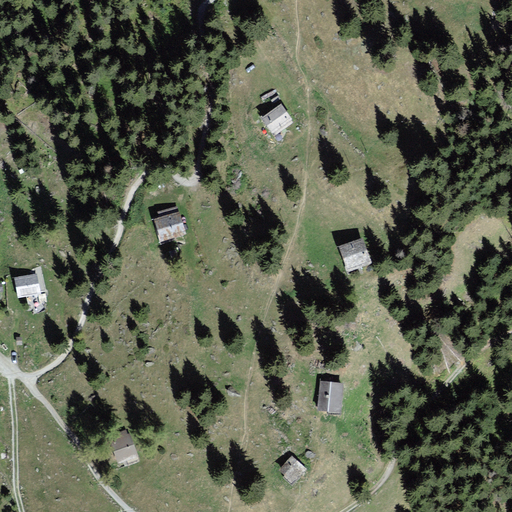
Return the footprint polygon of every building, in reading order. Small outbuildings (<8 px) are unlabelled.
[(279,106),(258,121),(272,138),(292,124),(279,106)] [(158,219),(151,221),(160,247),(186,238),(176,208),(156,214),(158,219)] [(360,241),(336,249),(344,274),(369,266),(360,241)] [(37,276),(14,279),(16,298),(39,295),(37,276)] [(342,385),(316,382),(312,414),(338,418),(342,385)] [(118,438),(108,441),(118,468),(140,461),(128,429),(115,433),(118,438)] [(294,444),(280,460),(294,473),(308,457),(294,444)] [(295,476),(285,467),(279,474),(289,483),(295,476)]
